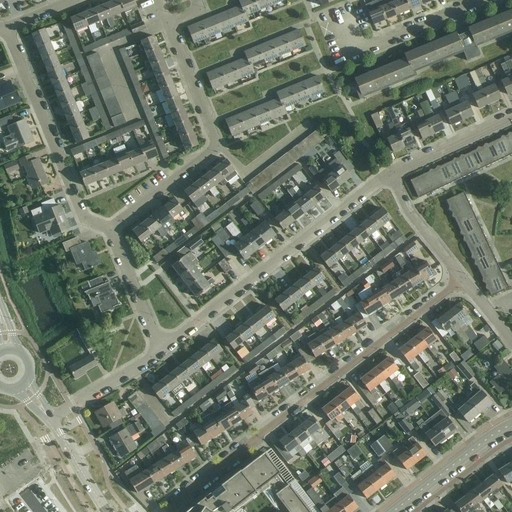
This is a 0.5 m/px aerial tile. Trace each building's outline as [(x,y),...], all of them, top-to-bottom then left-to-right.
[(118,0),(116,0),(106,4),(112,17),(124,12),(118,0)] [(136,7),(133,0),(118,0),(124,12),(131,9),(132,13),(137,11),(136,7)] [(239,0),(238,0),(241,6),(245,17),(246,16),(259,11),(254,0),(239,0)] [(254,0),(259,11),(272,6),(269,0),(254,0)] [(377,0),(365,6),(373,25),(385,20),(378,3),(377,0)] [(378,0),(377,0),(378,3),(385,20),(397,16),(390,0),(378,0)] [(405,0),(398,0),(390,0),(397,16),(409,11),(405,0)] [(405,0),(409,11),(421,6),(419,0),(405,0)] [(112,17),(106,4),(94,9),(100,22),(106,19),(110,28),(115,26),(112,17)] [(248,22),(246,16),(245,17),(241,6),(228,11),(234,28),(248,22)] [(94,9),(82,14),(88,27),(100,22),(94,9)] [(511,10),(468,28),(469,32),(457,37),(456,33),(404,55),(405,58),(354,79),(356,85),(353,86),(359,100),(363,99),(362,96),(413,75),(411,71),(462,50),(466,61),(479,56),(475,45),(511,29),(511,10)] [(221,33),(234,28),(228,11),(214,17),(221,33)] [(75,32),(88,27),(82,14),(70,19),(75,32)] [(214,17),(201,22),(208,38),(221,33),(214,17)] [(61,23),(66,35),(71,33),(66,20),(61,23)] [(210,43),(208,38),(201,22),(187,27),(194,44),(203,40),(205,45),(210,43)] [(145,29),(142,23),(130,28),(133,34),(145,29)] [(36,47),(49,42),(45,29),(31,35),(36,47)] [(121,39),(129,36),(127,30),(118,34),(121,39)] [(298,30),(284,36),(291,52),(305,46),(298,30)] [(66,35),(71,47),(76,45),(71,33),(66,35)] [(109,44),(117,40),(115,35),(106,39),(109,44)] [(145,54),(158,49),(153,36),(140,42),(145,54)] [(278,57),(291,52),(284,36),(271,41),(278,57)] [(97,49),(105,45),(103,40),(94,44),(97,49)] [(258,46),(264,63),(278,57),(271,41),(258,46)] [(49,42),(36,47),(41,59),(54,54),(49,42)] [(71,47),(76,59),(81,57),(76,45),(71,47)] [(84,54),(93,50),(91,45),(82,49),(84,54)] [(251,68),(264,63),(258,46),(244,52),(246,57),(247,57),(251,68)] [(129,61),(124,49),(124,48),(119,50),(124,63),(129,61)] [(158,49),(145,54),(148,61),(143,63),(145,68),(150,66),(163,61),(158,49)] [(99,59),(97,53),(86,58),(88,63),(99,59)] [(46,71),(59,66),(54,54),(41,59),(46,71)] [(76,59),(80,71),(86,69),(81,57),(76,59)] [(254,74),(251,68),(247,57),(246,57),(233,63),(240,79),(254,74)] [(99,59),(88,63),(90,69),(102,64),(99,59)] [(129,61),(124,63),(128,75),(134,73),(129,61)] [(163,61),(150,66),(155,78),(168,73),(163,61)] [(227,85),(240,79),(233,63),(220,68),(227,85)] [(505,74),(507,79),(501,82),(507,95),(511,92),(511,77),(505,63),(500,65),(504,74),(505,74)] [(102,64),(90,69),(93,74),(104,70),(102,64)] [(59,66),(46,71),(51,83),(64,78),(59,66)] [(213,90),(227,85),(220,68),(206,74),(213,90)] [(80,71),(85,83),(91,81),(86,69),(80,71)] [(474,71),(475,75),(483,90),(489,103),(500,98),(494,85),(487,88),(484,82),(485,82),(479,69),(474,71)] [(104,70),(93,74),(95,80),(106,75),(104,70)] [(474,71),(469,73),(471,77),(478,92),(472,95),(478,109),(489,103),(483,90),(475,75),(474,71)] [(139,85),(134,73),(128,75),(133,87),(139,85)] [(168,73),(155,78),(160,90),(173,85),(168,73)] [(106,75),(95,80),(97,86),(108,81),(106,75)] [(464,75),(459,77),(464,87),(469,85),(464,75)] [(324,93),(317,77),(317,76),(303,82),(310,98),(324,93)] [(464,87),(459,77),(454,80),(458,90),(464,87)] [(64,78),(51,83),(56,95),(69,90),(64,78)] [(85,83),(90,95),(96,93),(91,81),(85,83)] [(108,81),(97,86),(99,91),(111,87),(108,81)] [(0,109),(19,102),(16,94),(14,94),(9,82),(0,85),(0,109)] [(290,87),(297,104),(310,98),(303,82),(290,87)] [(143,97),(139,85),(133,87),(138,99),(143,97)] [(173,85),(160,90),(165,102),(178,97),(173,85)] [(111,87),(99,91),(102,97),(113,92),(111,87)] [(283,109),(284,109),(297,104),(290,87),(276,93),(279,98),(283,109)] [(435,88),(430,90),(435,100),(439,98),(435,88)] [(61,107),(74,102),(69,90),(56,95),(61,107)] [(435,100),(430,90),(419,95),(422,102),(428,99),(430,102),(435,100)] [(449,94),(456,107),(462,121),(473,116),(467,102),(460,106),(457,100),(458,99),(454,91),(449,94)] [(113,92),(102,97),(104,102),(115,98),(113,92)] [(90,95),(95,107),(101,105),(96,93),(90,95)] [(451,126),(462,121),(456,107),(449,94),(444,96),(448,104),(449,104),(452,109),(445,112),(451,126)] [(148,109),(143,97),(138,99),(143,111),(148,109)] [(178,97),(165,102),(170,114),(183,109),(178,97)] [(115,98),(104,102),(106,108),(117,103),(115,98)] [(279,98),(266,104),(272,120),(286,115),(284,109),(283,109),(279,98)] [(74,102),(61,107),(66,119),(79,114),(74,102)] [(117,103),(106,108),(108,113),(120,109),(117,103)] [(252,109),(259,126),(272,120),(266,104),(252,109)] [(95,107),(100,119),(106,117),(101,105),(95,107)] [(391,107),(386,109),(392,123),(398,135),(404,148),(405,147),(406,149),(407,149),(413,147),(413,145),(413,144),(415,143),(409,129),(402,132),(400,127),(397,119),(391,107)] [(421,109),(433,134),(444,129),(438,116),(431,119),(428,113),(429,112),(426,107),(421,109)] [(120,109),(108,113),(111,119),(122,114),(120,109)] [(153,121),(148,109),(143,111),(148,123),(153,121)] [(183,109),(170,114),(175,126),(188,121),(183,109)] [(239,115),(246,131),(259,126),(252,109),(239,115)] [(422,139),(433,134),(421,109),(416,111),(422,123),(416,126),(422,139)] [(377,113),(383,126),(390,123),(384,110),(377,113)] [(376,113),(370,116),(376,129),(382,126),(376,113)] [(79,114),(66,119),(71,131),(84,126),(79,114)] [(111,119),(114,128),(126,123),(122,114),(111,119)] [(225,120),(232,137),(246,131),(239,115),(225,120)] [(3,139),(4,143),(8,151),(16,148),(33,141),(24,121),(14,125),(10,116),(0,120),(0,127),(7,125),(11,135),(3,139)] [(106,117),(100,119),(105,132),(111,129),(106,117)] [(143,121),(134,124),(136,130),(145,126),(143,121)] [(158,133),(153,121),(148,123),(153,135),(158,133)] [(188,121),(175,126),(180,138),(193,133),(188,121)] [(392,123),(388,126),(390,131),(391,131),(393,136),(387,140),(393,153),(404,148),(392,123)] [(84,126),(71,131),(76,144),(89,138),(84,126)] [(131,126),(122,129),(124,135),(133,131),(131,126)] [(119,131),(110,134),(112,140),(121,136),(119,131)] [(316,131),(311,134),(319,144),(324,140),(316,131)] [(163,145),(158,133),(153,135),(158,147),(163,145)] [(193,133),(180,138),(185,151),(198,145),(193,133)] [(307,138),(314,148),(319,144),(311,134),(307,138)] [(106,136),(98,139),(100,144),(109,141),(106,136)] [(511,154),(511,149),(506,136),(505,137),(502,136),(500,139),(494,142),(502,159),(511,154)] [(307,138),(302,142),(309,151),(314,148),(307,138)] [(158,157),(151,141),(144,144),(142,139),(136,141),(140,149),(145,162),(158,157)] [(94,140),(86,144),(88,149),(97,146),(94,140)] [(297,145),(304,155),(309,151),(302,142),(297,145)] [(502,159),(494,142),(488,145),(485,144),(483,147),(482,147),(490,165),(502,159)] [(85,152),(82,145),(70,150),(73,157),(85,152)] [(168,157),(163,145),(158,147),(163,159),(168,157)] [(297,145),(292,149),(299,159),(304,155),(297,145)] [(490,165),(482,147),(481,148),(478,147),(476,150),(470,153),(478,171),(490,165)] [(132,148),(126,150),(128,154),(133,167),(145,162),(140,149),(133,151),(132,148)] [(287,153),(295,162),(299,159),(292,149),(287,153)] [(133,167),(128,154),(126,150),(114,155),(115,159),(116,159),(121,172),(133,167)] [(327,166),(326,167),(341,185),(350,177),(341,166),(346,162),(338,152),(333,156),(337,161),(328,168),(327,166)] [(290,166),(295,162),(287,153),(282,156),(290,166)] [(478,171),(470,153),(464,156),(461,155),(459,158),(458,158),(466,176),(478,171)] [(36,188),(48,183),(38,159),(33,161),(31,155),(19,160),(21,167),(24,166),(28,177),(26,178),(29,186),(34,184),(36,188)] [(285,170),(290,166),(282,156),(278,160),(285,170)] [(466,176),(458,158),(457,159),(454,159),(452,161),(446,164),(454,182),(466,176)] [(109,177),(121,172),(116,159),(115,159),(104,163),(109,177)] [(215,168),(224,179),(227,183),(237,175),(226,160),(215,168)] [(280,173),(285,170),(278,160),(273,164),(280,173)] [(18,169),(15,162),(4,166),(7,174),(18,169)] [(97,181),(109,177),(104,163),(92,168),(97,181)] [(276,177),(280,173),(273,164),(268,167),(276,177)] [(291,177),(302,169),(299,164),(288,173),(291,177)] [(454,182),(446,164),(440,167),(437,167),(435,169),(434,170),(442,187),(454,182)] [(312,166),(307,169),(318,183),(322,181),(331,192),(341,185),(326,167),(327,168),(319,175),(312,166)] [(271,181),(276,177),(268,167),(263,171),(271,181)] [(85,186),(97,181),(92,168),(79,173),(85,186)] [(215,168),(205,176),(213,187),(220,182),(222,186),(227,183),(224,179),(215,168)] [(442,187),(434,170),(433,170),(430,170),(428,172),(422,175),(430,193),(442,187)] [(266,184),(271,181),(263,171),(259,175),(266,184)] [(160,172),(152,178),(157,186),(166,180),(160,172)] [(291,177),(288,173),(278,180),(281,185),(291,177)] [(261,188),(266,184),(259,175),(254,178),(261,188)] [(430,193),(422,175),(410,181),(418,199),(430,193)] [(194,184),(203,195),(209,191),(214,198),(219,194),(213,187),(205,176),(194,184)] [(257,191),(261,188),(254,178),(249,182),(257,191)] [(281,185),(278,180),(267,188),(271,193),(281,185)] [(252,195),(257,191),(249,182),(245,185),(252,195)] [(194,184),(184,192),(192,203),(197,209),(208,201),(203,195),(194,184)] [(316,187),(306,195),(314,206),(324,197),(316,187)] [(271,193),(267,188),(257,196),(261,201),(271,193)] [(292,189),(287,192),(292,199),(297,195),(292,189)] [(240,200),(247,194),(244,190),(236,196),(240,200)] [(451,213),(469,205),(464,192),(446,201),(449,207),(448,210),(451,212),(451,213)] [(314,206),(306,195),(295,203),(303,214),(314,206)] [(229,208),(237,202),(233,198),(226,203),(229,208)] [(59,206),(56,207),(53,199),(41,204),(42,207),(31,212),(33,218),(39,234),(50,229),(52,236),(69,229),(59,206)] [(174,199),(163,207),(172,219),(178,214),(181,218),(185,214),(182,211),(174,199)] [(265,212),(271,209),(266,199),(260,202),(265,212)] [(257,216),(264,212),(256,201),(250,206),(257,216)] [(293,222),(303,214),(295,203),(285,211),(293,222)] [(219,216),(227,210),(223,205),(215,211),(219,216)] [(469,205),(451,213),(452,214),(452,217),(454,219),(457,225),(475,217),(469,205)] [(21,216),(28,213),(26,207),(18,210),(21,216)] [(163,207),(153,215),(161,227),(164,230),(175,222),(172,219),(163,207)] [(382,209),(372,217),(380,228),(390,219),(382,209)] [(283,230),(293,222),(285,211),(275,219),(283,230)] [(213,213),(205,219),(209,224),(216,218),(213,213)] [(203,228),(209,224),(205,219),(201,214),(196,218),(203,228)] [(153,215),(143,223),(151,234),(156,230),(162,238),(167,234),(161,227),(153,215)] [(380,228),(372,217),(361,225),(370,235),(380,228)] [(475,217),(457,225),(460,231),(460,234),(462,236),(463,237),(481,229),(475,217)] [(198,232),(203,228),(196,218),(191,222),(198,232)] [(248,223),(244,218),(240,221),(245,226),(248,223)] [(254,230),(265,244),(275,236),(264,222),(254,230)] [(141,242),(151,234),(143,223),(132,231),(141,242)] [(236,237),(239,241),(233,246),(244,260),(254,252),(244,238),(232,223),(225,228),(232,237),(236,237)] [(361,225),(351,233),(359,244),(370,235),(361,225)] [(215,233),(223,243),(229,238),(221,228),(215,233)] [(188,240),(196,234),(192,229),(184,235),(188,240)] [(481,229),(463,237),(463,238),(463,241),(465,243),(468,249),(486,241),(481,229)] [(254,252),(265,244),(254,230),(244,238),(254,252)] [(351,233),(341,241),(349,252),(359,244),(351,233)] [(406,240),(403,235),(402,235),(395,241),(391,236),(388,238),(392,243),(396,248),(406,240)] [(177,247),(185,242),(182,237),(174,243),(177,247)] [(197,237),(187,245),(192,251),(202,243),(197,237)] [(93,257),(87,243),(80,245),(77,238),(63,244),(66,252),(70,250),(76,265),(82,263),(85,271),(100,264),(96,256),(93,257)] [(341,241),(331,249),(339,260),(349,252),(341,241)] [(486,241),(468,249),(471,255),(471,258),(473,260),(474,261),(492,252),(486,241)] [(413,242),(409,245),(403,250),(407,256),(417,248),(413,242)] [(231,253),(223,243),(217,248),(225,258),(231,253)] [(396,248),(392,243),(382,251),(385,256),(396,248)] [(171,245),(164,251),(167,255),(175,250),(171,245)] [(328,268),(339,260),(331,249),(320,257),(328,268)] [(152,258),(156,263),(167,255),(164,251),(163,250),(152,258)] [(382,251),(371,259),(375,264),(385,256),(382,251)] [(180,277),(194,266),(198,263),(190,252),(172,267),(180,277)] [(492,252),(474,261),(474,262),(474,265),(477,267),(479,273),(497,264),(492,252)] [(394,257),(404,275),(403,275),(407,281),(409,281),(412,287),(423,281),(419,275),(418,275),(414,269),(409,271),(398,254),(394,257)] [(233,269),(239,264),(232,256),(226,261),(233,269)] [(415,268),(414,269),(418,275),(419,275),(423,281),(433,275),(433,274),(425,261),(425,262),(419,265),(415,258),(410,260),(415,268)] [(223,259),(217,264),(225,274),(231,270),(223,259)] [(361,267),(365,272),(375,264),(371,259),(361,267)] [(384,265),(388,270),(392,267),(388,262),(384,265)] [(497,264),(479,273),(482,279),(482,282),(485,284),(485,285),(503,276),(497,264)] [(383,273),(388,270),(384,265),(379,268),(383,273)] [(194,266),(180,277),(188,287),(202,276),(194,266)] [(361,267),(351,275),(354,279),(365,272),(361,267)] [(316,268),(305,276),(314,287),(324,279),(316,268)] [(379,288),(387,284),(381,271),(373,276),(379,288)] [(402,271),(392,277),(394,281),(393,281),(397,288),(398,287),(402,294),(412,287),(409,281),(407,281),(403,275),(404,275),(402,271)] [(351,275),(340,283),(344,288),(354,279),(351,275)] [(88,282),(87,282),(90,290),(84,292),(84,293),(86,293),(90,301),(97,298),(100,305),(98,306),(101,316),(102,315),(102,314),(111,310),(111,311),(112,310),(111,308),(119,305),(113,293),(111,293),(107,283),(109,283),(108,280),(103,283),(101,278),(103,277),(102,276),(88,282)] [(196,298),(210,287),(215,283),(211,277),(206,282),(202,276),(188,287),(196,298)] [(314,287),(305,276),(295,284),(303,295),(314,287)] [(369,276),(369,277),(368,277),(364,280),(368,285),(374,294),(373,294),(377,301),(378,300),(382,306),(392,300),(388,294),(387,294),(383,288),(379,291),(369,276)] [(509,289),(503,276),(485,285),(486,286),(485,289),(488,291),(491,297),(509,289)] [(372,313),(382,306),(378,300),(377,301),(373,294),(374,294),(368,285),(364,280),(360,283),(365,289),(363,291),(367,298),(364,300),(359,303),(367,316),(371,313),(372,313)] [(393,281),(383,288),(387,294),(388,294),(392,300),(402,294),(398,287),(397,288),(393,281)] [(295,284),(285,292),(293,303),(303,295),(295,284)] [(332,289),(322,297),(325,302),(336,294),(332,289)] [(283,311),(293,303),(285,292),(274,300),(283,311)] [(322,297),(311,305),(315,310),(325,302),(322,297)] [(336,301),(340,307),(344,303),(340,298),(336,301)] [(334,311),(340,307),(336,301),(330,306),(334,311)] [(359,313),(347,320),(351,326),(352,326),(356,332),(366,326),(367,326),(362,319),(367,316),(359,303),(354,306),(359,313)] [(458,304),(447,312),(450,316),(463,333),(468,339),(470,342),(477,337),(467,325),(465,327),(464,325),(464,324),(461,319),(467,315),(458,304)] [(311,305),(301,313),(305,318),(315,310),(311,305)] [(267,307),(256,315),(264,325),(275,317),(267,307)] [(447,312),(436,321),(438,322),(433,326),(441,337),(447,333),(445,332),(450,328),(454,332),(455,331),(463,343),(468,339),(463,333),(447,312)] [(301,313),(291,321),(294,326),(305,318),(301,313)] [(317,316),(321,321),(325,329),(327,332),(327,333),(331,339),(332,338),(335,345),(346,339),(342,332),(341,333),(337,326),(332,329),(325,318),(321,313),(317,316)] [(264,325),(256,315),(246,323),(254,333),(264,325)] [(317,325),(321,321),(317,316),(313,319),(317,325)] [(338,326),(337,326),(341,333),(342,332),(346,339),(356,332),(352,326),(351,326),(347,320),(343,322),(340,317),(334,320),(338,326)] [(246,323),(235,331),(244,341),(254,333),(246,323)] [(283,327),(272,335),(276,340),(286,332),(283,327)] [(114,328),(103,333),(105,337),(116,332),(114,328)] [(431,345),(437,340),(427,328),(418,335),(427,347),(427,348),(434,357),(438,354),(433,348),(431,345)] [(325,351),(335,345),(332,338),(331,339),(327,333),(327,332),(325,329),(315,335),(317,338),(317,339),(320,345),(321,345),(325,351)] [(233,349),(244,341),(235,331),(225,339),(233,349)] [(297,331),(293,334),(297,340),(301,336),(297,331)] [(93,347),(86,335),(84,333),(79,336),(87,350),(93,347)] [(293,343),(297,340),(293,334),(289,338),(293,343)] [(315,358),(325,351),(321,345),(320,345),(317,339),(317,338),(315,335),(314,334),(307,338),(310,343),(307,345),(307,344),(302,347),(310,361),(315,358)] [(276,340),(272,335),(262,343),(265,348),(276,340)] [(418,335),(408,343),(417,355),(424,364),(428,361),(424,355),(423,355),(421,352),(427,348),(427,347),(418,335)] [(483,336),(472,344),(478,352),(489,343),(483,336)] [(505,337),(500,342),(507,348),(511,343),(505,337)] [(222,351),(213,340),(203,348),(211,359),(222,351)] [(289,341),(280,346),(282,350),(292,344),(289,341)] [(262,343),(251,351),(255,356),(265,348),(262,343)] [(408,343),(398,350),(415,372),(419,368),(412,359),(417,355),(408,343)] [(279,345),(270,353),(274,358),(276,362),(280,359),(278,355),(283,351),(282,350),(280,346),(279,345)] [(306,363),(310,361),(302,347),(297,351),(301,357),(290,364),(294,370),(295,370),(299,376),(309,370),(310,369),(306,363)] [(203,348),(193,356),(201,367),(211,359),(203,348)] [(463,359),(468,356),(462,348),(458,351),(463,359)] [(255,356),(251,351),(241,359),(245,364),(255,356)] [(453,352),(449,356),(455,364),(459,361),(453,352)] [(269,361),(274,358),(270,353),(265,356),(269,361)] [(69,368),(75,379),(83,375),(82,373),(96,365),(91,355),(69,368)] [(193,356),(182,364),(191,375),(201,367),(193,356)] [(389,357),(379,365),(388,377),(399,391),(403,388),(395,377),(394,377),(392,374),(398,369),(389,357)] [(473,357),(465,362),(476,377),(483,372),(473,357)] [(498,375),(489,383),(493,387),(491,388),(492,389),(494,388),(498,394),(508,385),(510,387),(511,384),(511,369),(511,368),(510,369),(502,360),(494,367),(498,372),(496,373),(498,375)] [(475,375),(467,367),(463,361),(457,367),(468,380),(475,375)] [(191,375),(182,364),(172,372),(180,383),(191,375)] [(250,367),(254,373),(258,369),(255,364),(250,367)] [(290,364),(280,370),(284,376),(285,376),(289,382),(299,376),(295,370),(294,370),(290,364)] [(388,377),(379,365),(369,372),(379,384),(386,394),(390,390),(385,384),(385,385),(382,382),(388,377)] [(233,366),(222,374),(226,378),(236,370),(233,366)] [(250,376),(254,373),(250,367),(246,371),(250,376)] [(284,376),(280,370),(276,373),(272,367),(267,370),(271,376),(270,376),(274,383),(275,382),(279,389),(289,382),(285,376),(284,376)] [(432,385),(437,380),(428,368),(422,373),(432,385)] [(268,395),(279,389),(275,382),(274,383),(270,376),(271,376),(267,370),(256,376),(257,378),(257,377),(260,382),(260,383),(264,389),(265,389),(268,395)] [(172,372),(162,380),(170,391),(180,383),(172,372)] [(369,372),(360,380),(361,381),(356,385),(373,406),(382,400),(373,389),(379,384),(369,372)] [(418,373),(413,377),(422,390),(428,385),(418,373)] [(226,378),(222,374),(212,381),(216,386),(226,378)] [(257,377),(257,378),(247,384),(258,402),(258,401),(268,395),(265,389),(264,389),(260,383),(260,382),(257,377)] [(151,389),(160,399),(170,391),(162,380),(151,389)] [(212,381),(202,389),(205,394),(216,386),(212,381)] [(479,413),(491,403),(478,388),(473,383),(469,387),(471,389),(469,390),(472,393),(466,398),(469,401),(479,413)] [(226,394),(231,402),(234,407),(233,407),(237,414),(238,413),(242,420),(252,413),(252,414),(253,413),(250,409),(255,406),(247,394),(242,397),(244,400),(239,404),(235,396),(227,385),(222,389),(226,394)] [(353,404),(360,399),(350,387),(341,395),(350,407),(357,416),(361,413),(356,407),(353,404)] [(205,394),(202,389),(192,397),(195,402),(205,394)] [(222,397),(226,394),(222,389),(218,392),(222,397)] [(440,390),(435,394),(443,402),(448,398),(440,390)] [(131,404),(140,397),(136,392),(127,399),(131,404)] [(438,407),(443,402),(435,394),(430,398),(438,407)] [(340,414),(343,418),(347,423),(351,420),(347,414),(346,415),(344,411),(350,407),(341,395),(331,402),(340,414)] [(131,404),(136,410),(145,403),(140,397),(131,404)] [(192,397),(181,405),(185,410),(195,402),(192,397)] [(394,403),(399,409),(402,407),(397,400),(394,403)] [(207,401),(203,404),(207,409),(211,406),(207,401)] [(468,423),(479,413),(469,401),(463,406),(461,403),(455,408),(468,423)] [(224,413),(223,414),(227,420),(228,420),(232,426),(242,420),(238,413),(237,414),(233,407),(234,407),(231,402),(221,408),(224,413)] [(331,402),(321,410),(330,421),(325,424),(326,426),(333,434),(342,427),(337,422),(343,418),(340,414),(331,402)] [(112,403),(95,413),(103,427),(125,415),(121,409),(117,411),(112,403)] [(148,407),(145,403),(136,410),(139,415),(148,407)] [(203,412),(207,409),(203,404),(199,407),(203,412)] [(185,410),(181,405),(171,413),(174,418),(185,410)] [(148,407),(139,415),(140,415),(143,419),(152,412),(149,408),(148,407)] [(372,409),(367,413),(377,425),(382,421),(372,409)] [(430,419),(446,439),(452,435),(451,434),(456,430),(441,411),(436,414),(437,415),(431,419),(430,419)] [(143,419),(144,421),(146,423),(155,416),(153,413),(152,412),(143,419)] [(213,420),(214,420),(210,414),(200,420),(203,426),(207,433),(208,432),(211,439),(222,432),(218,426),(217,427),(213,420)] [(227,420),(223,414),(214,420),(213,420),(217,427),(218,426),(222,432),(232,426),(228,420),(227,420)] [(410,414),(405,418),(412,427),(417,423),(410,414)] [(146,423),(148,426),(149,427),(159,420),(157,419),(155,416),(146,423)] [(314,432),(320,428),(312,417),(301,425),(309,436),(317,446),(319,448),(323,445),(317,437),(318,436),(314,432)] [(411,427),(412,427),(405,418),(398,423),(406,433),(405,434),(406,434),(413,429),(411,427)] [(187,424),(184,419),(179,422),(183,427),(187,424)] [(446,439),(430,419),(430,420),(425,424),(422,421),(417,425),(434,446),(439,442),(440,444),(446,439)] [(162,424),(159,420),(149,427),(152,431),(162,424)] [(138,422),(125,429),(110,439),(121,457),(136,448),(128,435),(135,430),(136,432),(142,429),(138,422)] [(179,430),(183,427),(179,422),(175,425),(179,430)] [(154,438),(166,429),(162,424),(152,431),(150,433),(154,438)] [(299,444),(302,449),(308,444),(313,449),(317,446),(309,436),(301,425),(290,433),(299,444)] [(207,433),(203,426),(193,432),(188,435),(196,447),(200,444),(201,446),(201,445),(211,439),(208,432),(207,433)] [(326,426),(321,429),(328,438),(333,434),(326,426)] [(394,448),(401,443),(394,431),(386,436),(394,448)] [(299,444),(290,433),(279,442),(281,444),(275,448),(286,463),(292,458),(288,453),(294,448),(297,452),(302,458),(306,454),(302,449),(299,444)] [(171,463),(175,470),(185,463),(181,457),(180,458),(176,451),(171,454),(161,436),(155,440),(159,445),(167,457),(166,458),(170,464),(171,463)] [(383,436),(376,441),(385,452),(392,447),(383,436)] [(412,446),(406,450),(416,463),(426,455),(416,443),(412,437),(407,440),(412,446)] [(155,440),(151,443),(155,449),(159,445),(155,440)] [(185,440),(175,447),(177,451),(176,451),(180,458),(181,457),(185,463),(195,457),(196,457),(188,444),(185,440)] [(385,452),(376,441),(370,447),(378,457),(385,452)] [(86,444),(77,448),(85,465),(94,460),(86,444)] [(150,445),(146,447),(150,453),(151,454),(155,451),(150,445)] [(354,457),(360,452),(355,445),(349,451),(354,457)] [(416,463),(406,450),(401,455),(396,449),(392,452),(397,458),(406,470),(416,463)] [(140,452),(136,455),(140,460),(144,457),(140,452)] [(309,511),(289,485),(286,487),(277,475),(279,473),(264,453),(240,471),(221,486),(186,511),(309,511)] [(136,463),(140,460),(136,455),(132,458),(136,463)] [(170,464),(166,458),(156,464),(160,470),(161,470),(165,476),(175,470),(171,463),(170,464)] [(381,468),(376,471),(386,484),(395,476),(386,464),(381,458),(377,462),(381,468)] [(338,460),(334,463),(345,478),(350,474),(338,460)] [(150,476),(154,483),(165,476),(161,470),(160,470),(156,464),(145,470),(149,477),(150,476)] [(511,468),(509,464),(498,471),(506,483),(511,479),(511,468)] [(365,477),(366,479),(376,491),(386,484),(376,471),(371,465),(362,472),(362,473),(365,477)] [(136,466),(124,474),(129,481),(132,486),(137,494),(144,489),(154,483),(150,476),(149,477),(145,470),(140,474),(136,466)] [(315,467),(306,473),(310,478),(319,472),(315,467)] [(326,470),(311,481),(315,487),(330,475),(326,470)] [(333,477),(341,488),(346,484),(338,473),(333,477)] [(366,499),(376,491),(366,479),(365,477),(362,473),(352,480),(357,486),(356,486),(366,499)] [(493,474),(484,482),(497,500),(502,497),(498,492),(499,492),(497,490),(502,486),(493,474)] [(484,482),(474,489),(483,501),(487,497),(489,499),(493,503),(497,500),(484,482)] [(321,484),(315,488),(326,502),(332,498),(321,484)] [(323,502),(312,488),(306,492),(317,507),(323,502)] [(483,501),(474,489),(464,497),(476,511),(483,511),(479,507),(479,506),(478,504),(483,501)] [(344,498),(339,503),(338,503),(345,511),(352,511),(358,508),(348,495),(344,490),(340,493),(344,498)] [(324,505),(318,509),(320,511),(345,511),(338,503),(339,503),(334,497),(328,501),(324,505)] [(454,504),(460,511),(476,511),(464,497),(454,504)]
